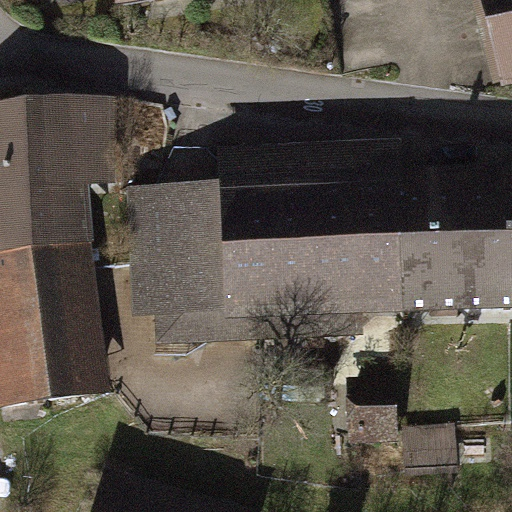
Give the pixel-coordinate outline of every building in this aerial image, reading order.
[(511,82),(511,0),(484,0),(506,84),(511,82)] [(0,104),(0,250),(96,241),(92,184),(120,183),(117,101),(0,104)] [(358,309),(464,304),(458,164),(405,166),(404,136),(219,144),(220,177),(131,181),(138,339),(359,329),(358,309)] [(511,161),(458,164),(464,304),(511,301),(511,161)] [(0,401),(111,391),(96,241),(0,250),(0,401)] [(397,379),(352,381),(355,443),(400,441),(397,379)] [(455,428),(405,430),(407,474),(456,472),(455,428)] [(261,511),(262,509),(108,465),(94,511),(261,511)]
